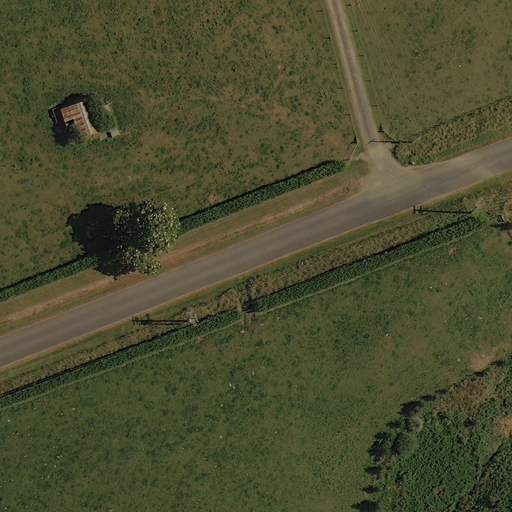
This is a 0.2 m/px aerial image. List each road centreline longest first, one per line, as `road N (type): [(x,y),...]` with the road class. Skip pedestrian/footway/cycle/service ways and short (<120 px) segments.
road 1 (unclassified): [(511,152),(0,349)]
road 2 (track): [(342,0),(388,199)]
